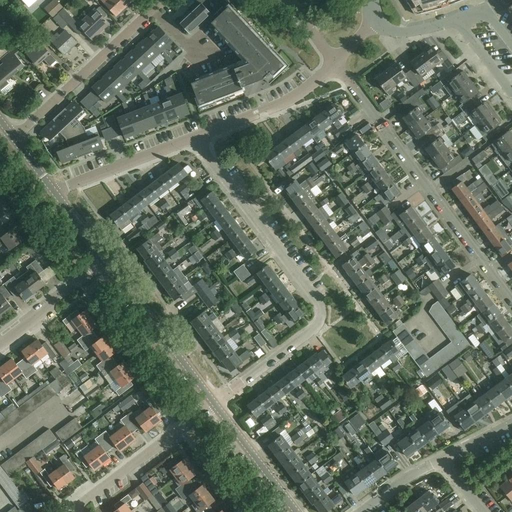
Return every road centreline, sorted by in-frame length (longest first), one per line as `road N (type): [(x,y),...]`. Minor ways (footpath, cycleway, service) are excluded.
road 1 (residential): [(215,403),(316,327),(320,308),(193,138)]
road 2 (residential): [(334,62),(511,302)]
road 3 (residential): [(12,138),(163,0)]
road 4 (residential): [(215,403),(105,260)]
road 5 (residential): [(80,511),(87,497),(215,403)]
road 6 (residential): [(193,138),(281,104),(334,62)]
road 7 (residential): [(55,191),(193,138)]
road 8 (residential): [(0,345),(105,260)]
road 9 (residential): [(296,511),(215,403)]
